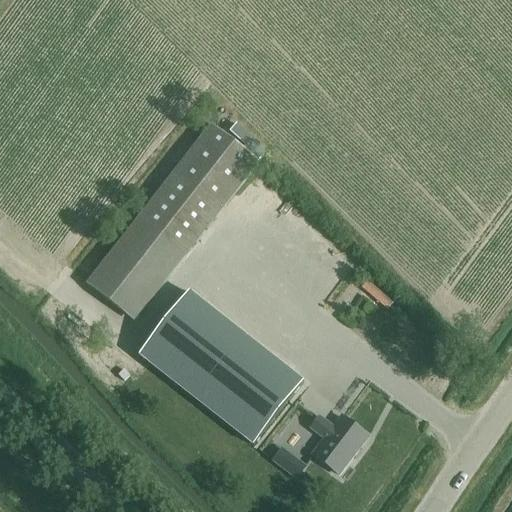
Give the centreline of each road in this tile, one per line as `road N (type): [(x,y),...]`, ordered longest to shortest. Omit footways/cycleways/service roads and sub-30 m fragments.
road 1 (tertiary): [(118,511),(0,399)]
road 2 (tertiary): [(432,511),(511,395)]
